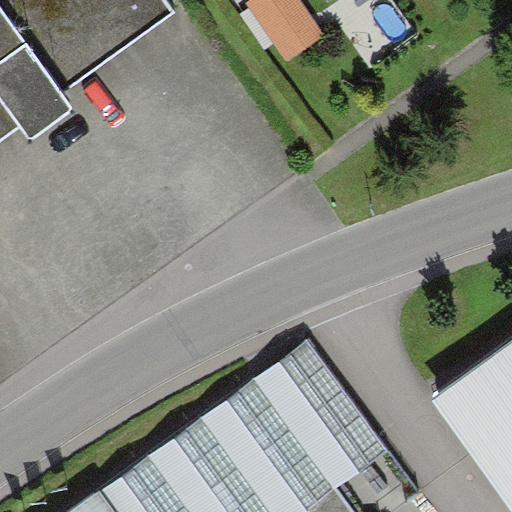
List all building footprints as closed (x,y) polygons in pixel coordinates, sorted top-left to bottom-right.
[(183,12),(174,0),(0,0),(0,149),(30,128),(40,143),(83,112),(72,96),(183,12)] [(314,13),(304,0),(254,0),(281,37),(314,13)] [(395,453),(318,334),(110,485),(129,511),(358,511),(342,487),(395,453)] [(511,511),(511,337),(428,394),(508,511),(511,511)] [(129,511),(110,485),(74,511),(129,511)]
